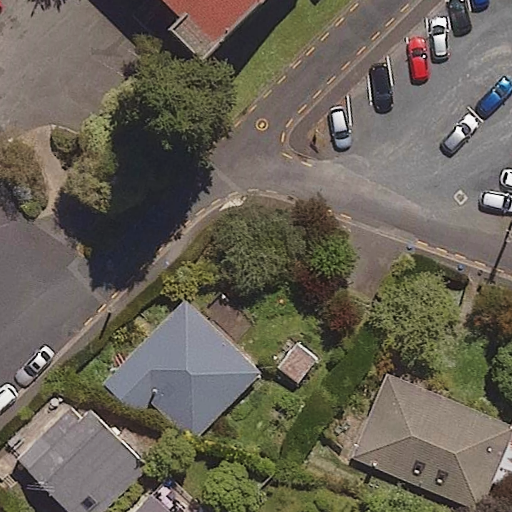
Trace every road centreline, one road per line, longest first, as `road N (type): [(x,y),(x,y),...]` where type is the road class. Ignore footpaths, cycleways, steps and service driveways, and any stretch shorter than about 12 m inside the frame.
road 1 (residential): [(0,376),(228,159)]
road 2 (residential): [(228,159),(511,259)]
road 3 (residential): [(228,159),(392,0)]
